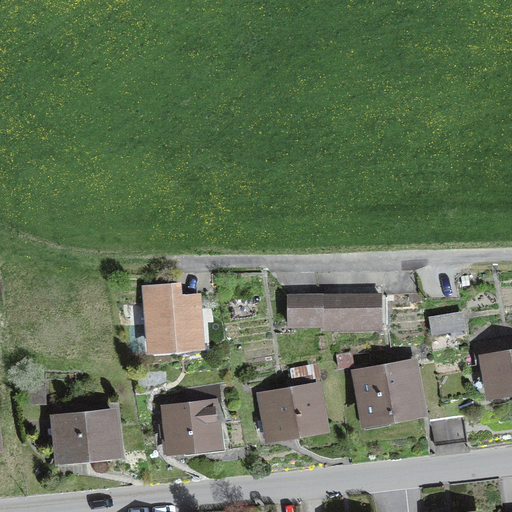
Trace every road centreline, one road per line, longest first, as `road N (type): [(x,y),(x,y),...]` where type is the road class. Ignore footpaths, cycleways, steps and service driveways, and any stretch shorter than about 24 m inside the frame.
road 1 (tertiary): [(44,511),(511,463)]
road 2 (residential): [(511,255),(173,261)]
